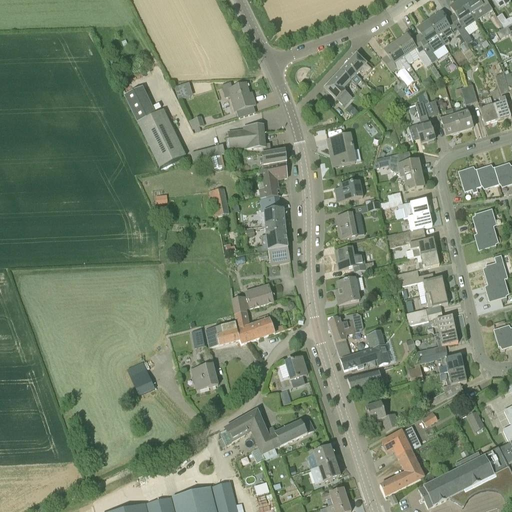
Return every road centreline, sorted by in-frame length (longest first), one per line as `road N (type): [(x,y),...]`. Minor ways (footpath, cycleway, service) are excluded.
road 1 (residential): [(511,139),(452,157),(440,172),(480,354),(490,366),(511,366)]
road 2 (tertiary): [(316,330),(306,180),(269,62)]
road 3 (tertiary): [(375,511),(316,330)]
road 4 (unclassified): [(38,511),(202,435)]
road 5 (residential): [(202,435),(251,404),(282,344),(316,330)]
road 6 (residential): [(269,62),(362,28),(409,0)]
